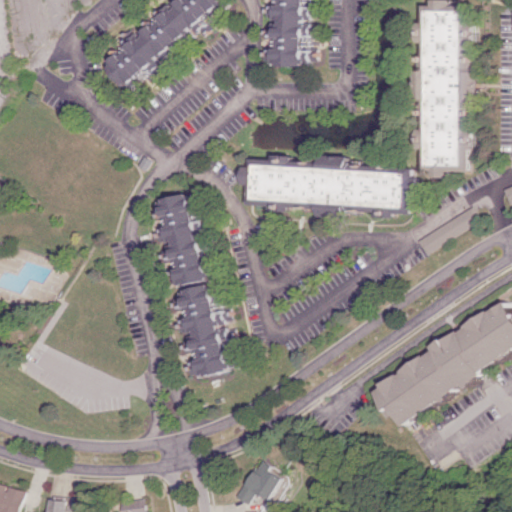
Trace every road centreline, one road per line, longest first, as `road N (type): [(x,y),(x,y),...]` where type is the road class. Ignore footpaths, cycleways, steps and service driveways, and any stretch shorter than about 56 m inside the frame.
road 1 (residential): [(196,461),(285,418),(511,259),(203,492),(196,461)]
road 2 (residential): [(511,233),(216,427),(113,448),(53,442),(0,424)]
road 3 (residential): [(159,364),(130,234),(141,197),(173,159)]
road 4 (residential): [(0,450),(88,471),(196,461)]
